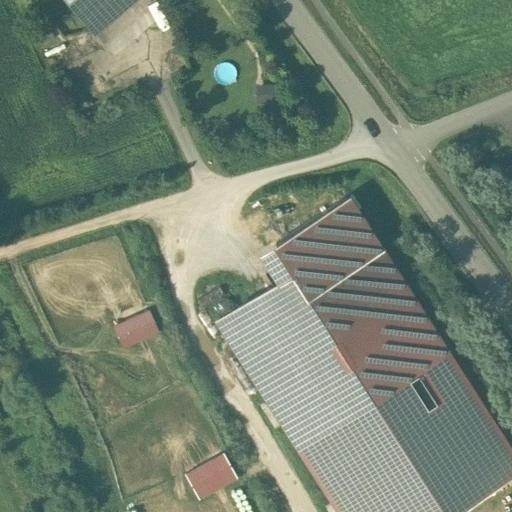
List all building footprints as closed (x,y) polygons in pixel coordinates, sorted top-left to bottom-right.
[(67,0),(94,32),(97,29),(96,28),(129,0),(67,0)] [(281,99),(280,81),(257,82),(258,100),(281,99)] [(275,240),(293,269),(307,292),(379,246),(346,195),(275,240)] [(293,269),(217,317),(299,447),(447,352),(379,246),(307,292),(293,269)] [(511,452),(447,352),(299,447),(340,511),(421,511),(433,505),(437,511),(455,511),(511,475),(511,452)]
